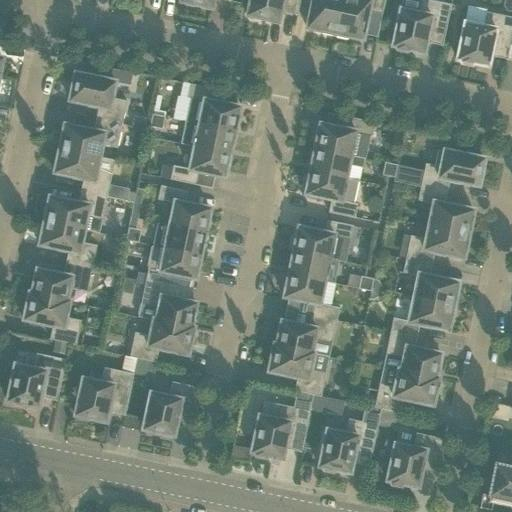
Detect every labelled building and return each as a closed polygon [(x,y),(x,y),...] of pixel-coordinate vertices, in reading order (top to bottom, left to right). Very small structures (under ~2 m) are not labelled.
[(180,0),(180,3),(183,4),(185,6),(194,8),(196,6),(211,9),(212,0),(220,0),(230,2),(230,0),(180,0)] [(280,12),(296,16),(299,0),(249,0),(246,17),(249,18),(251,20),(260,22),(263,20),(277,23),(280,12)] [(299,0),(296,16),(299,0),(311,0),(312,0),(306,29),(319,32),(321,35),(334,37),(341,0),(299,0)] [(341,0),(334,37),(346,40),(349,38),(362,41),(368,12),(381,15),(384,0),(341,0)] [(442,47),(446,27),(450,5),(424,0),(420,0),(418,14),(399,10),(392,47),(395,48),(397,51),(406,52),(408,51),(423,54),(425,43),(442,47)] [(511,0),(504,0),(503,7),(506,12),(511,13),(511,0)] [(464,24),(460,41),(456,61),(459,62),(461,64),(470,66),(473,64),(487,67),(490,57),(506,60),(510,40),(511,32),(511,18),(486,13),(483,28),(464,24)] [(98,108),(95,120),(121,126),(126,102),(111,99),(114,83),(74,74),(72,86),(69,88),(67,97),(69,99),(69,102),(98,108)] [(216,90),(190,85),(187,99),(190,99),(185,122),(198,125),(234,132),(234,131),(237,129),(239,120),(237,117),(239,108),(213,103),(216,90)] [(164,117),(152,115),(149,127),(161,130),(164,117)] [(133,117),(131,127),(143,129),(145,120),(133,117)] [(366,160),(374,123),(348,118),(345,131),(319,125),(317,134),(315,136),(313,145),(315,147),(314,149),(350,156),(364,160),(366,160)] [(58,150),(99,158),(101,146),(116,149),(121,126),(95,120),(93,132),(64,126),(62,135),(59,137),(57,146),(59,148),(58,150)] [(229,155),(234,132),(198,125),(185,122),(181,145),(193,147),(229,155)] [(458,141),(446,138),(444,148),(456,151),(458,141)] [(160,179),(170,180),(176,182),(196,186),(211,189),(214,176),(224,179),(226,170),(229,168),(231,159),(229,156),(229,155),(193,147),(189,170),(172,166),(172,168),(162,166),(160,179)] [(314,149),(309,172),(345,179),(348,166),(362,169),(364,160),(350,156),(314,149)] [(80,192),(106,198),(111,174),(113,162),(98,159),(99,158),(58,150),(53,174),(83,180),(80,192)] [(425,164),(420,188),(446,193),(448,181),(478,187),(478,185),(481,183),(483,174),(481,171),(484,160),(438,150),(434,166),(425,164)] [(396,166),(384,163),(381,176),(394,178),(396,166)] [(341,201),(345,179),(309,172),(309,173),(307,175),(305,184),(306,186),(304,195),(330,201),(328,213),(354,219),(357,205),(341,201)] [(169,226),(205,234),(205,232),(208,230),(209,221),(208,219),(210,210),(184,204),(186,192),(160,186),(157,200),(173,204),(169,226)] [(428,227),(468,235),(473,211),(444,205),(446,193),(420,188),(417,201),(432,204),(428,227)] [(43,222),(84,231),(86,218),(101,221),(106,198),(80,192),(78,204),(48,198),(47,207),(44,209),(42,218),(44,220),(43,222)] [(293,239),(291,248),(293,250),(293,252),(338,261),(342,239),(349,240),(352,227),(326,221),(324,234),(317,232),(298,228),(296,237),(293,239)] [(65,264),(91,270),(96,246),(81,243),(84,231),(43,222),(38,246),(68,252),(65,264)] [(169,226),(157,224),(153,247),(164,249),(200,256),(205,234),(169,226)] [(405,260),(431,265),(434,254),(463,260),(465,250),(467,249),(469,240),(467,237),(468,235),(428,227),(425,240),(410,237),(405,259),(405,260)] [(140,231),(128,228),(125,241),(138,243),(140,231)] [(200,256),(164,249),(164,250),(153,247),(150,249),(147,268),(148,269),(146,275),(138,273),(136,280),(171,287),(174,276),(195,280),(197,271),(199,270),(201,261),(200,258),(200,256)] [(293,252),(288,275),(324,282),(333,284),(338,261),(293,252)] [(429,277),(431,265),(405,260),(402,273),(417,276),(412,299),(453,308),(458,283),(429,277)] [(28,294),(68,303),(69,302),(66,301),(69,289),(86,293),(91,270),(65,264),(63,276),(36,271),(36,272),(33,274),(31,283),(33,285),(31,294),(28,293),(28,294)] [(310,316),(336,322),(339,309),(319,305),(324,282),(288,275),(288,276),(285,278),(283,287),(285,289),(283,298),(312,304),(310,316)] [(370,292),(373,280),(360,277),(358,289),(370,292)] [(153,320),(153,321),(193,330),(193,329),(190,328),(192,319),(195,318),(197,309),(195,306),(195,305),(169,299),(171,287),(136,280),(135,285),(144,286),(140,305),(158,308),(155,321),(153,320)] [(68,303),(28,294),(28,296),(25,298),(23,307),(25,309),(23,321),(52,327),(49,340),(54,341),(66,344),(75,346),(80,321),(65,318),(68,303)] [(392,319),(390,332),(416,338),(418,326),(448,332),(450,322),(452,321),(454,312),(452,309),(453,308),(412,299),(408,322),(392,319)] [(331,345),(336,322),(310,316),(307,328),(281,322),(280,324),(278,325),(276,335),(278,337),(276,347),(313,355),(313,354),(311,353),(313,341),(331,345)] [(192,331),(193,330),(153,321),(149,337),(134,333),(129,358),(136,359),(145,361),(155,363),(158,350),(187,356),(190,344),(192,343),(194,334),(192,331)] [(416,338),(390,332),(385,355),(403,359),(400,371),(397,371),(437,380),(438,379),(435,378),(437,370),(439,368),(441,359),(440,357),(440,355),(413,349),(416,338)] [(54,341),(52,352),(64,354),(66,344),(54,341)] [(270,361),(267,373),(297,379),(294,392),(297,393),(312,396),(314,396),(320,397),(325,373),(310,370),(313,355),(311,354),(276,347),(273,346),(273,348),(270,349),(268,358),(270,361)] [(65,360),(55,358),(36,354),(33,369),(14,365),(6,403),(9,403),(11,406),(20,408),(23,406),(37,409),(39,398),(56,402),(60,382),(65,360)] [(136,359),(134,371),(143,373),(146,361),(145,361),(136,359)] [(124,416),(128,396),(133,375),(103,369),(100,384),(82,380),(78,397),(74,417),(77,417),(79,420),(88,422),(90,420),(105,423),(107,412),(124,416)] [(374,408),(380,409),(400,413),(403,400),(432,406),(434,395),(437,393),(439,384),(437,381),(437,380),(397,371),(394,387),(379,384),(374,408)] [(192,430),(201,389),(171,383),(168,398),(150,394),(142,431),(145,432),(147,434),(156,436),(158,434),(173,437),(175,427),(192,430)] [(254,434),(250,454),(254,454),(255,457),(264,459),(267,457),(281,460),(284,449),(300,453),(305,433),(309,412),(312,396),(297,393),(294,408),(291,408),(280,405),(277,421),(258,417),(254,434)] [(352,464),(368,467),(380,409),(374,408),(365,406),(364,411),(363,411),(361,423),(348,420),(344,435),(326,431),(318,468),(321,469),(323,471),(332,473),(335,471),(349,474),(352,464)] [(436,481),(445,440),(415,434),(412,449),(394,445),(386,482),(389,483),(391,485),(400,487),(403,486),(417,489),(419,478),(436,481)] [(489,496),(487,503),(492,504),(511,508),(511,469),(507,468),(509,456),(498,453),(489,496)]
